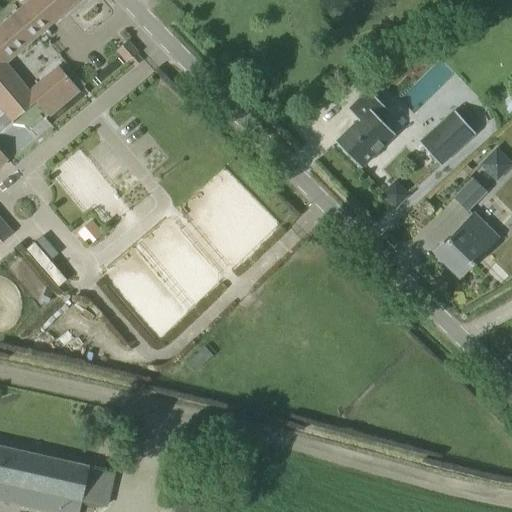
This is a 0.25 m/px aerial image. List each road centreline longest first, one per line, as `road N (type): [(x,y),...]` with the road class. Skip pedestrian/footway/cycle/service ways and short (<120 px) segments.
road 1 (unclassified): [(511,388),(125,0)]
road 2 (track): [(511,498),(0,372)]
